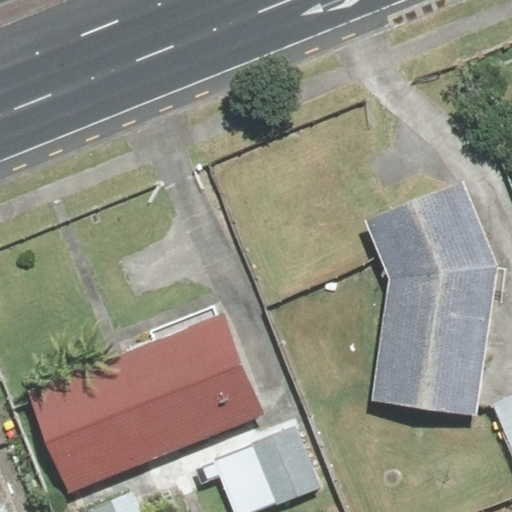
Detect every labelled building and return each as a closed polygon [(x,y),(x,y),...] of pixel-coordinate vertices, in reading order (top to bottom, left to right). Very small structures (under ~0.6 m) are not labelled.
[(359,220),(385,284),(367,403),(473,419),(496,263),(462,179),(359,220)] [(222,315),(27,397),(70,498),(265,416),(222,315)] [(511,396),(488,407),(511,467),(511,396)] [(292,420),(242,445),(274,511),(325,486),(292,420)] [(0,511),(16,511),(0,469),(0,511)] [(139,511),(133,496),(93,511),(139,511)]
